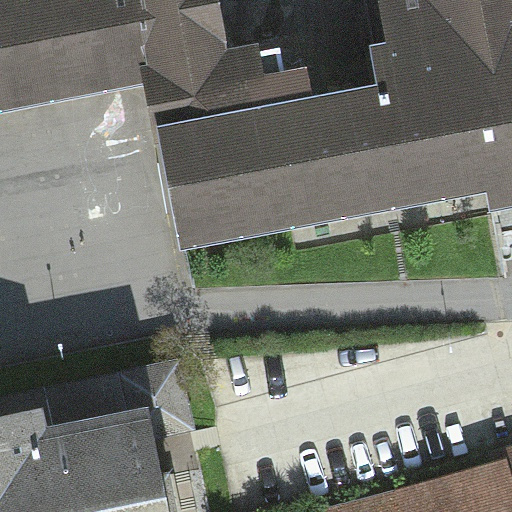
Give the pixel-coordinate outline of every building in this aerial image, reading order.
[(209,0),(0,0),(0,89),(150,61),(163,127),(263,108),(252,47),(219,53),(209,0)] [(511,60),(511,32),(511,28),(511,27),(511,0),(393,0),(409,80),(511,60)] [(511,60),(409,80),(263,108),(163,127),(184,240),(485,183),(489,205),(511,200),(511,60)] [(39,419),(0,426),(0,511),(166,511),(148,421),(43,441),(39,419)] [(493,470),(347,511),(510,511),(511,511),(511,449),(489,456),(493,470)]
